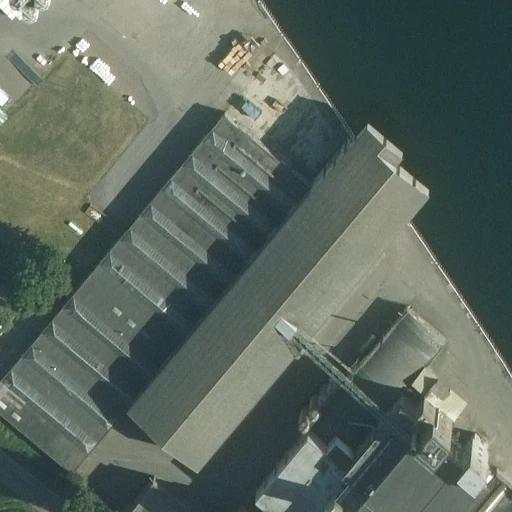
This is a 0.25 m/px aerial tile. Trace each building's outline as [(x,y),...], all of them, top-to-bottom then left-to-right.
[(7,0),(22,21),(40,8),(34,0),(7,0)] [(188,0),(216,58),(249,42),(242,27),(248,24),(236,0),(188,0)] [(199,457),(212,442),(430,181),(396,152),(404,143),(372,116),(346,148),(293,68),(277,55),(0,384),(0,408),(72,469),(130,400),(199,457)] [(0,308),(10,301),(0,287),(0,308)] [(259,482),(247,498),(263,511),(511,511),(511,482),(480,456),(488,446),(476,435),(465,448),(457,441),(463,434),(448,421),(455,414),(412,378),(426,362),(445,339),(406,306),(259,482)] [(256,511),(243,500),(232,511),(199,511),(154,476),(126,511),(256,511)]
